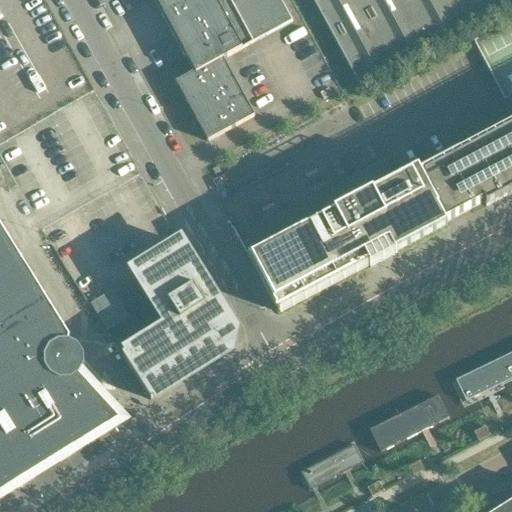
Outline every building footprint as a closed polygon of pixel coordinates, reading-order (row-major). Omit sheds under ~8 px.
[(293,22),(280,0),(152,0),(185,59),(187,58),(195,73),(176,83),(208,142),(254,117),(223,60),(293,22)] [(312,0),(358,82),(508,0),(312,0)] [(511,21),(474,42),(505,101),(511,97),(511,128),(437,169),(441,176),(428,183),(425,176),(422,178),(446,223),(484,203),(486,207),(511,193),(511,21)] [(371,267),(447,226),(422,178),(418,170),(405,177),(404,176),(366,196),(343,208),(265,249),(248,258),(249,260),(250,259),(271,298),(277,311),(276,311),(277,313),(279,312),(369,264),(371,267)] [(226,174),(209,183),(219,204),(237,194),(226,174)] [(70,338),(43,295),(45,293),(27,264),(25,266),(12,246),(0,226),(0,494),(2,493),(120,420),(103,402),(85,382),(79,376),(84,366),(84,356),(78,347),(69,342),(70,338)] [(230,352),(235,332),(180,244),(135,272),(149,293),(169,327),(123,356),(151,401),(230,352)] [(91,305),(107,331),(128,317),(123,309),(112,292),(91,305)] [(511,359),(470,377),(477,396),(511,381),(511,359)] [(381,424),(389,442),(463,411),(455,393),(381,424)] [(486,428),(474,434),(479,442),(490,437),(486,428)] [(296,477),(307,494),(375,452),(364,435),(296,477)] [(420,462),(409,468),(413,476),(424,470),(420,462)] [(379,483),(368,489),(373,498),(384,492),(379,483)]
